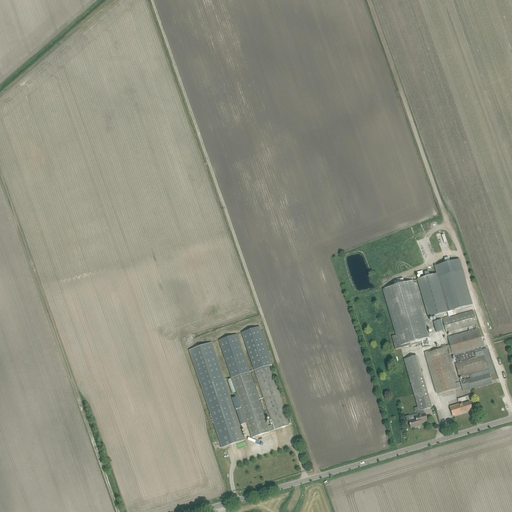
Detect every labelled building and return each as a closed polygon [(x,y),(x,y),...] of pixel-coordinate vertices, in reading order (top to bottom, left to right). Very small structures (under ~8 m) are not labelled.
[(428,318),(472,305),(465,279),(463,271),(459,259),(450,262),(448,257),(444,258),(446,263),(436,266),(434,266),(436,274),(432,275),(431,273),(429,274),(428,271),(424,272),(425,277),(417,280),(428,318)] [(423,270),(417,273),(419,279),(425,276),(423,270)] [(391,284),(392,287),(382,290),(396,336),(392,337),(395,350),(410,346),(409,344),(429,338),(413,281),(408,282),(407,279),(405,280),(406,283),(405,283),(403,278),(394,281),(395,286),(394,287),(393,284),(391,284)] [(474,312),(443,321),(447,334),(477,326),(474,312)] [(441,320),(433,322),(436,333),(444,331),(441,320)] [(254,371),(273,425),(268,427),(237,334),(218,341),(249,432),(251,439),(289,426),(269,366),(272,365),(260,327),(241,333),(254,371)] [(482,348),(484,348),(478,329),(448,338),(453,356),(455,356),(457,364),(455,364),(459,378),(488,370),(482,348)] [(244,441),(212,343),(189,351),(222,448),(244,441)] [(427,354),(438,394),(457,389),(445,348),(427,354)] [(418,408),(419,412),(423,410),(431,408),(432,408),(417,356),(416,356),(415,354),(408,356),(408,358),(404,360),(418,408)] [(460,382),(463,390),(469,388),(470,391),(492,384),(489,374),(483,376),(460,382)] [(232,399),(234,405),(236,411),(241,410),(239,403),(237,398),(232,399)] [(450,407),(452,416),(472,410),(470,402),(463,405),(462,403),(450,407)] [(423,410),(419,412),(416,412),(417,416),(415,417),(416,419),(409,421),(411,429),(418,427),(418,425),(421,424),(421,423),(427,421),(425,414),(424,414),(423,410)] [(289,463),(288,457),(280,460),(280,459),(273,461),(276,471),(283,469),(282,465),(284,465),(289,463)]
